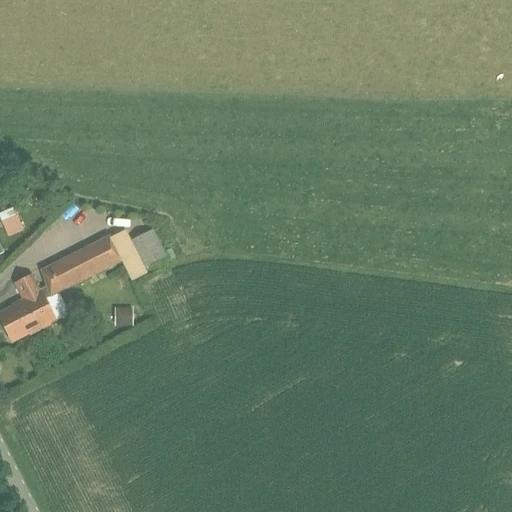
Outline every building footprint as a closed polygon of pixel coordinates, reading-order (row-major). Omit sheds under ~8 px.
[(12,208),(0,213),(0,218),(2,222),(15,216),(12,208)] [(153,230),(128,243),(141,270),(167,257),(153,230)] [(41,271),(46,287),(50,298),(121,262),(122,262),(116,249),(109,236),(41,271)] [(57,324),(44,300),(40,291),(33,276),(15,285),(22,300),(11,306),(12,309),(0,314),(0,320),(11,343),(38,329),(40,332),(57,324)] [(114,311),(115,326),(131,326),(131,311),(114,311)]
